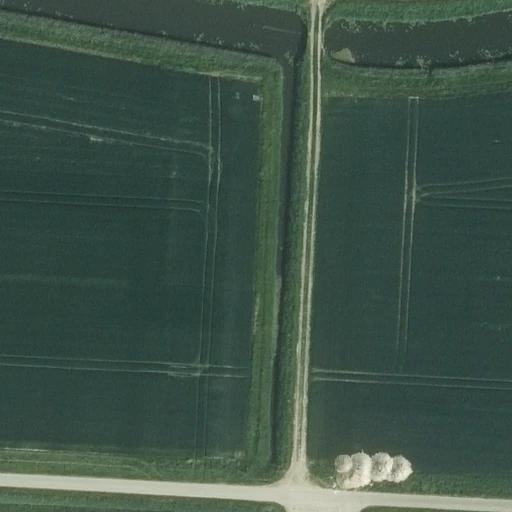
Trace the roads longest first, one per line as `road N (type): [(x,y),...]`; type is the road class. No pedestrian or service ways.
road 1 (unclassified): [(511,507),(0,480)]
road 2 (track): [(316,0),(296,495)]
